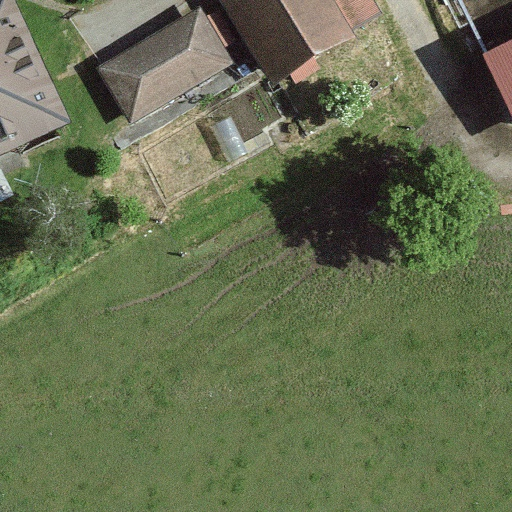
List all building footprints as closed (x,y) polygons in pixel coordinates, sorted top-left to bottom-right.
[(327,0),(235,0),(220,10),(275,98),(357,47),(353,41),(327,0)] [(363,0),(327,0),(353,41),(379,25),(363,0)] [(0,154),(57,129),(0,4),(0,154)] [(223,81),(191,23),(96,75),(128,133),(223,81)] [(511,43),(487,56),(511,106),(511,43)]
